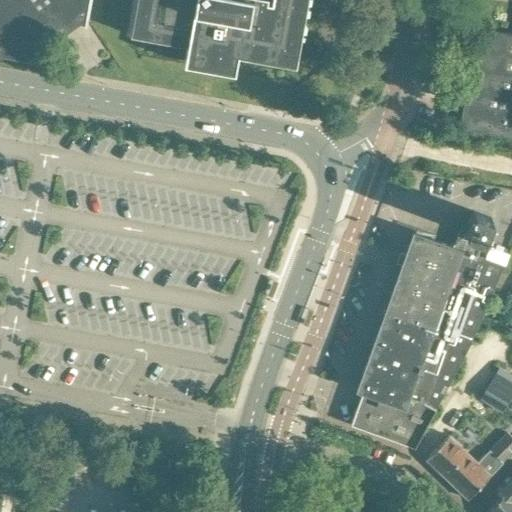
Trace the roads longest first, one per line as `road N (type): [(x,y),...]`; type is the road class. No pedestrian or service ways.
road 1 (unclassified): [(322,156),(281,134),(0,82)]
road 2 (unclassified): [(249,435),(326,217),(331,179),(322,156)]
road 3 (residential): [(443,511),(418,487),(249,435)]
road 4 (unclassified): [(322,156),(386,137),(417,0)]
